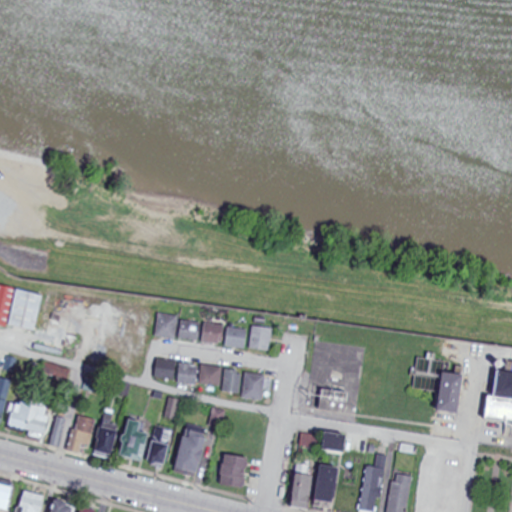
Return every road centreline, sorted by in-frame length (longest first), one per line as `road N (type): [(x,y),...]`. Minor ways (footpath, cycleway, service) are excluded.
road 1 (residential): [(463,511),(470,450),(279,419)]
road 2 (secondary): [(220,511),(0,455)]
road 3 (residential): [(288,367),(154,349),(146,383)]
road 4 (residential): [(265,511),(288,367)]
